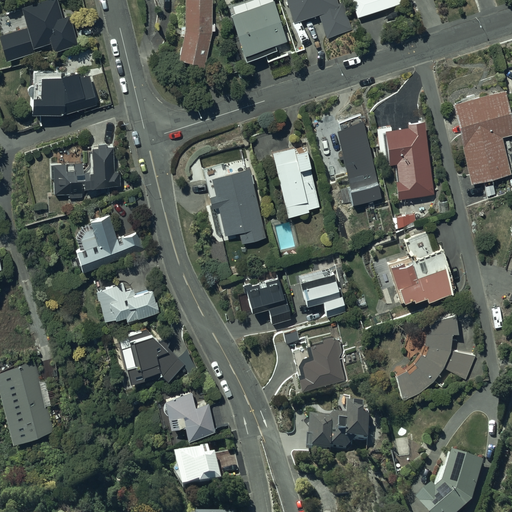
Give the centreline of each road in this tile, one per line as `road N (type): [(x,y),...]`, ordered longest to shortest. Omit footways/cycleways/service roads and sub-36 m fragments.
road 1 (residential): [(147,139),(511,20)]
road 2 (residential): [(147,139),(184,276),(241,383)]
road 3 (residential): [(112,0),(147,139)]
road 4 (residential): [(241,383),(270,432),(294,511)]
road 5 (residential): [(263,511),(241,383)]
